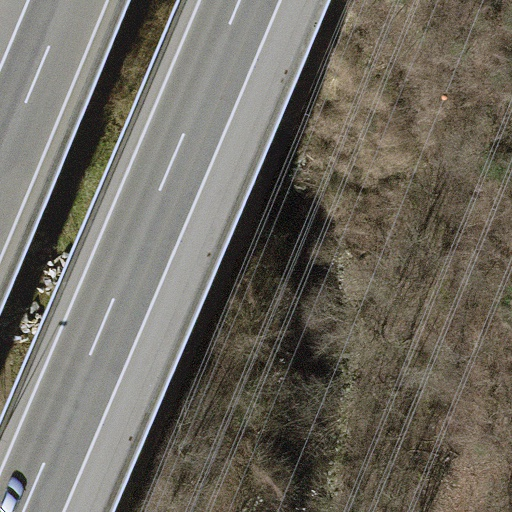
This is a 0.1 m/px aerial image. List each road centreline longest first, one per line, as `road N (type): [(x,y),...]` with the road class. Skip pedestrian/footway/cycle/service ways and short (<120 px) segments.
road 1 (motorway): [(26,511),(242,0)]
road 2 (motorway): [(68,0),(0,164)]
